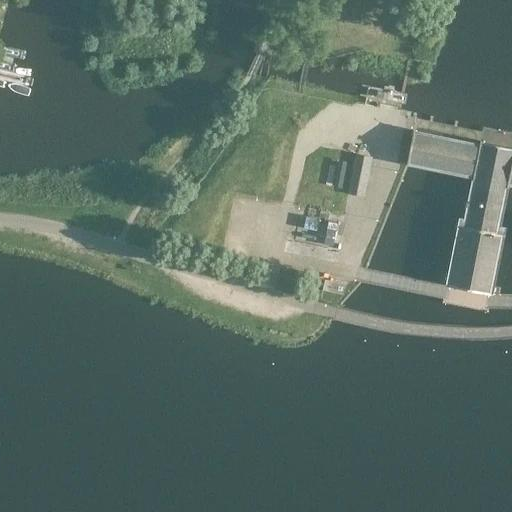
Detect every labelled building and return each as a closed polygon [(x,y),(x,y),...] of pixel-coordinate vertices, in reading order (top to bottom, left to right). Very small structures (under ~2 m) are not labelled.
[(459,218),(445,284),(492,294),(504,228),(499,226),(508,185),(511,186),(511,148),(480,142),(480,144),(414,130),(407,165),(472,178),(464,219),(459,218)] [(321,144),(317,168),(329,170),(333,146),(321,144)] [(364,196),(371,157),(356,155),(348,193),(364,196)] [(353,159),(344,158),(340,186),(349,188),(353,159)] [(345,284),(325,280),(323,290),(343,294),(345,284)]
